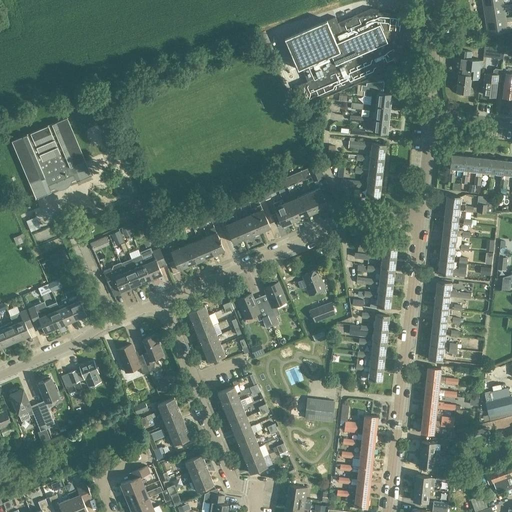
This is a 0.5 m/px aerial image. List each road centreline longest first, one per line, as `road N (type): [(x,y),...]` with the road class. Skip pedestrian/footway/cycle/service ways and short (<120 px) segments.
road 1 (residential): [(387,511),(419,221)]
road 2 (residential): [(162,302),(360,217),(419,221)]
road 3 (residential): [(0,377),(162,302)]
road 4 (residential): [(254,511),(254,492),(234,485),(192,380)]
